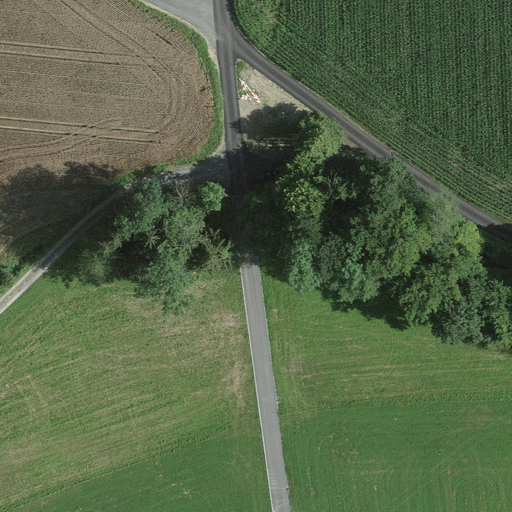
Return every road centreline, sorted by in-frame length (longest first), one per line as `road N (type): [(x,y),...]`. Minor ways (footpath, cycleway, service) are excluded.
road 1 (track): [(168,0),(225,33),(392,160),(238,168),(144,183),(82,226),(0,304)]
road 2 (unclassified): [(282,511),(222,0)]
road 3 (track): [(392,160),(511,238)]
